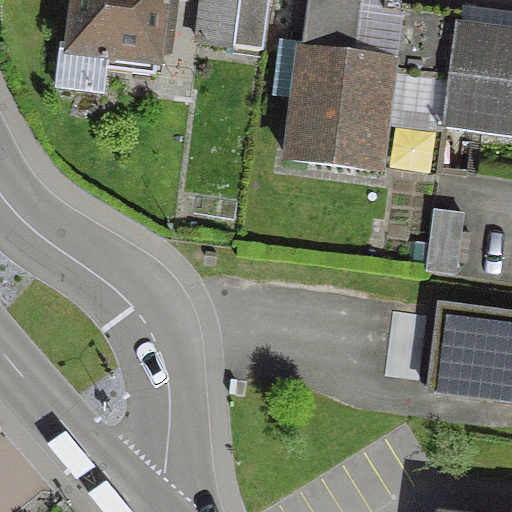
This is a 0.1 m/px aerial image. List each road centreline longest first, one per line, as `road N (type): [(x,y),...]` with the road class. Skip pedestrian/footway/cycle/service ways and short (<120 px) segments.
road 1 (tertiary): [(0,190),(38,236),(136,310),(159,353),(170,440),(155,511)]
road 2 (tertiary): [(0,352),(153,511)]
